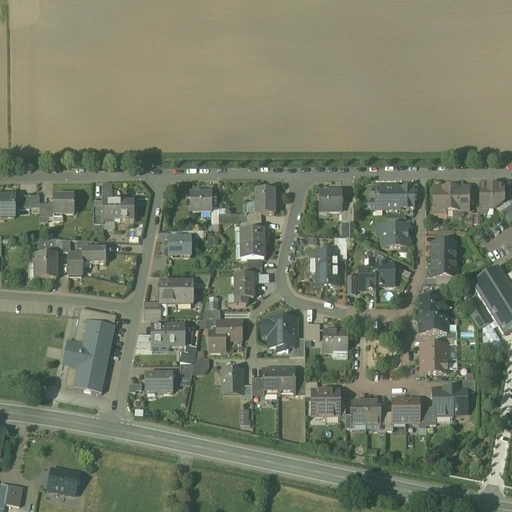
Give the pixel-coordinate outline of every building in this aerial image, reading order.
[(103,201),(112,201),(112,185),(103,185),(103,201)] [(503,188),(480,189),(480,211),(480,216),(487,216),(487,211),(493,211),(503,204),(503,188)] [(394,191),(376,192),(376,200),(372,200),(372,201),(376,201),(376,212),(399,211),(399,208),(399,193),(399,192),(394,192),(394,191)] [(413,193),(399,193),(399,208),(413,208),(413,210),(413,191),(413,193)] [(467,191),(434,191),(434,220),(446,220),(446,214),(467,214),(467,208),(473,208),(473,203),(467,203),(467,191)] [(274,193),(256,193),(256,208),(258,208),(258,217),(262,217),(275,217),(274,193)] [(211,197),(190,197),(190,216),(211,216),(211,211),(211,197)] [(342,216),(341,197),(319,197),(319,214),(327,214),(327,217),(342,216)] [(15,199),(0,199),(0,220),(15,221),(15,211),(15,204),(15,199)] [(31,199),(20,199),(20,204),(15,204),(15,211),(31,211),(31,199)] [(39,199),(31,199),(31,211),(39,211),(39,207),(39,199)] [(74,199),(53,199),(53,207),(39,207),(39,211),(39,220),(53,220),(53,217),(62,217),(62,218),(74,218),(74,199)] [(134,205),(102,205),(102,211),(102,213),(103,223),(115,223),(115,225),(134,225),(134,205)] [(511,207),(502,214),(506,220),(511,215),(511,207)] [(102,211),(93,211),(93,229),(103,229),(103,223),(102,213),(102,211)] [(262,226),(262,217),(258,217),(246,218),(247,226),(262,226)] [(247,226),(246,218),(219,218),(219,226),(247,226)] [(404,218),(387,219),(387,226),(390,226),(390,229),(401,229),(401,226),(404,226),(404,218)] [(262,233),(262,226),(247,226),(247,234),(262,233)] [(103,229),(93,229),(93,240),(103,240),(103,229)] [(390,229),(382,229),(382,250),(407,249),(407,240),(406,240),(406,235),(407,235),(407,229),(401,229),(390,229)] [(264,247),(264,233),(262,233),(247,234),(244,234),(244,248),(264,247)] [(208,247),(216,247),(216,237),(207,238),(208,247)] [(453,237),(435,237),(436,246),(454,246),(453,237)] [(182,241),(168,241),(168,260),(191,259),(190,242),(190,241),(182,241)] [(62,243),(40,242),(40,252),(55,252),(55,256),(62,256),(62,243)] [(92,245),(77,244),(77,253),(82,252),(82,251),(92,251),(92,245)] [(436,246),(432,246),(432,263),(456,263),(456,253),(455,253),(455,246),(454,246),(436,246)] [(264,263),(264,247),(244,248),(244,263),(247,263),(262,263),(264,263)] [(106,251),(92,251),(82,251),(82,252),(82,259),(82,267),(106,267),(106,251)] [(387,258),(374,253),(375,263),(375,289),(387,289),(387,286),(388,284),(394,284),(394,269),(387,269),(384,266),(387,258)] [(336,255),(317,256),(317,290),(337,289),(336,255)] [(56,258),(36,258),(36,282),(56,282),(56,258)] [(82,259),(68,259),(68,278),(82,278),(82,267),(82,259)] [(262,271),(262,263),(247,263),(247,271),(248,271),(262,271)] [(375,263),(364,263),(364,271),(362,271),(359,274),(359,291),(361,293),(375,293),(375,289),(375,263)] [(456,263),(432,263),(432,280),(436,280),(452,280),(455,280),(455,273),(456,273),(456,263)] [(262,279),(262,271),(248,271),(248,278),(253,278),(253,279),(262,279)] [(498,271),(472,287),(503,336),(511,330),(511,292),(508,286),(498,271)] [(248,278),(235,278),(235,300),(235,302),(246,302),(253,302),(253,279),(253,278),(248,278)] [(355,280),(347,280),(347,298),(355,298),(355,280)] [(452,280),(436,280),(436,289),(448,289),(452,286),(452,280)] [(176,285),(160,285),(160,307),(160,308),(161,319),(166,319),(167,317),(167,305),(176,305),(176,307),(176,285)] [(193,285),(176,285),(176,307),(193,307),(193,285)] [(208,311),(218,311),(218,300),(208,300),(208,311)] [(246,309),(246,302),(235,302),(235,300),(228,300),(228,309),(246,309)] [(439,307),(439,301),(421,301),(419,303),(419,322),(439,322),(439,321),(439,316),(444,316),(444,307),(439,307)] [(160,307),(144,307),(145,324),(161,324),(161,319),(160,308),(160,307)] [(480,332),(491,325),(481,309),(470,316),(480,332)] [(116,319),(81,312),(65,389),(74,391),(73,391),(73,392),(102,398),(102,397),(101,397),(115,330),(114,330),(116,319)] [(217,314),(204,314),(202,323),(217,323),(217,320),(217,314)] [(439,321),(439,322),(419,322),(420,335),(422,337),(427,337),(435,337),(448,336),(448,335),(447,321),(439,321)] [(295,322),(270,322),(270,324),(262,324),(262,336),(274,336),(274,349),(270,349),(270,351),(278,351),(278,356),(288,355),(288,350),(295,350),(295,342),(295,322)] [(241,325),(216,325),(216,334),(217,344),(225,344),(241,344),(241,325)] [(184,330),(151,330),(151,339),(151,351),(152,351),(152,350),(168,349),(168,351),(184,350),(184,330)] [(217,344),(216,334),(208,334),(208,343),(210,343),(210,355),(225,355),(225,344),(217,344)] [(323,357),(347,357),(347,334),(322,334),(323,357)] [(151,339),(139,339),(136,351),(151,351),(151,339)] [(197,351),(187,349),(187,355),(188,355),(186,368),(194,368),(195,361),(197,351)] [(435,349),(421,349),(421,364),(447,363),(447,349),(435,349)] [(187,355),(179,355),(179,368),(186,368),(188,355),(187,355)] [(209,361),(195,361),(194,368),(193,371),(209,371),(209,361)] [(447,363),(421,364),(421,373),(425,373),(425,378),(447,377),(447,363)] [(186,368),(179,368),(179,381),(191,381),(193,371),(194,368),(186,368)] [(242,373),(222,373),(222,397),(241,397),(242,397),(242,389),(242,373)] [(278,373),(262,374),(262,382),(252,382),(252,389),(252,400),(263,400),(263,398),(279,397),(278,373)] [(295,381),(294,373),(278,373),(279,397),(295,397),(295,400),(305,399),(305,386),(305,381),(295,381)] [(172,378),(145,378),(145,395),(154,395),(155,396),(172,396),(172,378)] [(475,384),(462,384),(462,393),(466,393),(466,396),(475,396),(475,384)] [(317,386),(305,386),(305,399),(311,401),(311,394),(317,394),(317,386)] [(252,389),(242,389),(242,397),(241,397),(241,402),(252,402),(252,400),(252,389)] [(451,392),(443,392),(443,393),(432,393),(433,411),(433,419),(436,419),(452,419),(452,417),(451,392)] [(462,393),(459,393),(459,392),(451,392),(452,417),(467,417),(466,396),(466,393),(462,393)] [(326,420),(325,394),(317,394),(311,394),(311,401),(312,420),(326,420)] [(339,394),(325,394),(326,420),(340,419),(339,403),(339,394)] [(360,403),(358,405),(351,405),(351,418),(352,427),(354,427),(366,427),(365,403),(360,403)] [(380,420),(379,405),(372,405),(370,403),(365,403),(366,427),(379,427),(380,427),(380,420)] [(405,403),(392,403),(392,424),(393,424),(397,424),(399,426),(406,426),(405,403)] [(419,403),(405,403),(406,426),(412,426),(414,424),(419,424),(419,414),(419,403)] [(250,428),(250,411),(240,411),(240,428),(250,428)] [(433,419),(433,411),(425,411),(425,414),(426,414),(426,429),(436,428),(436,419),(433,419)] [(351,418),(345,418),(345,419),(346,419),(346,432),(354,432),(354,427),(352,427),(351,418)] [(79,478),(52,472),(48,494),(75,499),(79,478)] [(23,492),(9,489),(6,507),(20,510),(23,492)]
